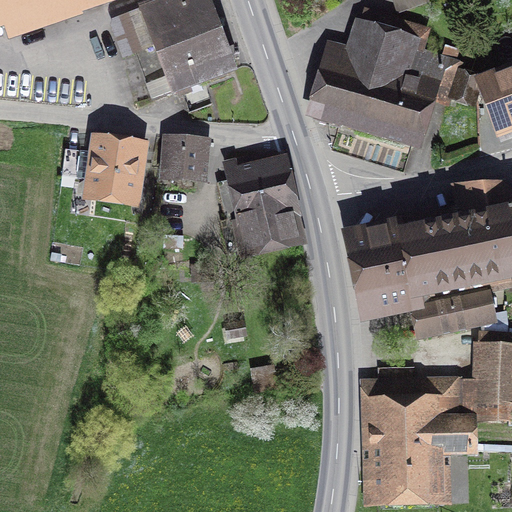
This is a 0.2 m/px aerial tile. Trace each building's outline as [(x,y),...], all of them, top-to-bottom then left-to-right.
[(89,8),(86,0),(0,0),(0,20),(3,19),(9,35),(89,8)] [(132,20),(125,23),(153,100),(176,91),(178,97),(191,92),(189,86),(230,71),(203,0),(169,0),(135,13),(132,20)] [(394,0),(399,12),(426,3),(425,0),(394,0)] [(333,54),(317,110),(413,139),(425,99),(433,101),(438,84),(452,89),(460,64),(454,62),(457,51),(447,48),(444,59),(420,52),(427,32),(369,14),(355,60),(333,54)] [(463,74),(456,95),(471,100),(477,78),(463,74)] [(511,74),(482,86),(500,132),(511,126),(511,74)] [(201,179),(204,143),(169,140),(167,176),(201,179)] [(100,145),(92,196),(131,201),(138,150),(100,145)] [(66,151),(62,177),(77,179),(80,153),(66,151)] [(232,182),(218,185),(228,228),(223,230),(228,253),(297,239),(278,155),(273,153),(227,163),(232,182)] [(384,302),(511,276),(511,211),(511,210),(508,211),(503,187),(463,188),(470,223),(387,240),(385,230),(351,238),(367,316),(386,312),(384,302)] [(212,265),(192,267),(193,282),(213,281),(212,265)] [(487,294),(417,308),(423,338),(492,323),(487,294)] [(511,348),(479,347),(476,421),(511,419),(511,348)] [(270,369),(253,372),(257,392),(274,389),(270,369)] [(459,382),(374,384),(377,497),(437,496),(436,451),(473,452),(473,421),(460,422),(459,382)]
